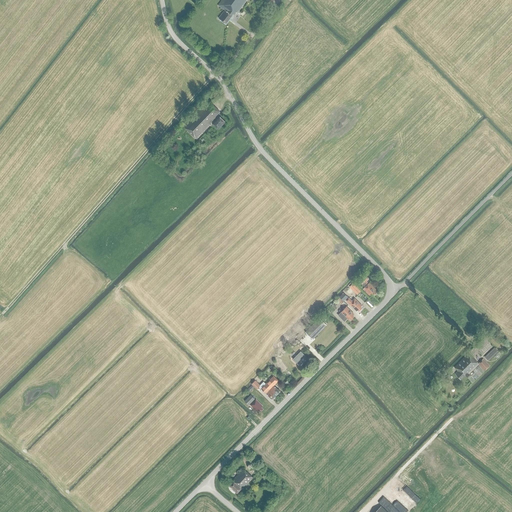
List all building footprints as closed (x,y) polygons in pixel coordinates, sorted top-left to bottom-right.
[(258,0),(222,0),(219,5),(225,10),(218,19),(225,24),(233,15),(235,13),(237,14),(247,0),(251,0),(256,3),(258,0)] [(226,122),(220,117),(216,121),(214,120),(216,118),(216,117),(221,112),(209,101),(184,127),(198,139),(211,125),(210,124),(211,122),(219,129),(226,122)] [(372,295),(373,297),(376,293),(375,292),(376,291),(369,283),(368,284),(366,282),(369,279),(366,276),(360,282),(365,287),(363,289),(370,297),(372,295)] [(339,297),(340,298),(343,302),(348,297),(343,293),(339,297)] [(354,299),(353,301),(349,297),(345,300),(349,304),(356,312),(358,311),(359,312),(362,309),(361,307),(362,306),(354,299)] [(328,307),(333,314),(339,310),(335,303),(328,307)] [(353,315),(346,307),(341,312),(341,313),(338,316),(344,322),(347,319),(348,320),(349,319),(351,320),(354,317),(352,316),(353,315)] [(327,325),(319,318),(305,332),(312,340),(327,325)] [(302,346),(307,341),(302,336),(297,341),(302,346)] [(495,347),(485,357),(490,361),(500,351),(495,347)] [(301,351),(292,360),(296,363),(302,369),(305,365),(304,365),(309,360),(305,355),(303,353),(301,351)] [(478,364),(475,361),(468,353),(458,363),(459,363),(454,368),(457,371),(455,374),(461,380),(465,375),(467,377),(470,374),(479,365),(485,370),(489,367),(482,360),(478,364)] [(275,396),(279,392),(273,386),(277,381),(273,376),(266,384),(269,386),(267,388),(275,396)] [(255,381),(251,384),(254,387),(256,389),(260,386),(258,384),(255,381)] [(272,399),(275,396),(267,388),(269,386),(266,384),(261,389),(272,399)] [(255,399),(251,395),(244,401),(248,405),(255,399)] [(261,407),(262,406),(256,400),(250,406),(256,412),(258,411),(259,412),(263,409),(261,407)] [(427,458),(408,478),(413,483),(432,463),(427,458)] [(234,479),(235,481),(230,486),(237,493),(245,485),(245,486),(246,485),(247,485),(253,478),(243,469),(234,479)]
